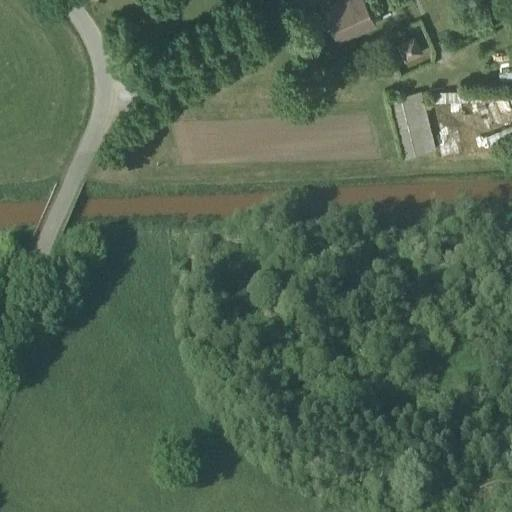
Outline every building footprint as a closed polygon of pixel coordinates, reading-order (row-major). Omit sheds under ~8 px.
[(337,41),(374,24),(363,0),(335,0),(321,7),(337,41)] [(421,51),(412,33),(394,42),(402,60),(421,51)] [(511,69),(496,70),(496,83),(497,83),(511,82),(511,69)] [(426,101),(491,100),(491,89),(426,91),(426,101)] [(392,116),(426,118),(419,90),(388,98),(392,116)] [(392,116),(403,158),(433,150),(426,118),(392,116)] [(511,140),(511,125),(485,136),(490,149),(511,140)]
